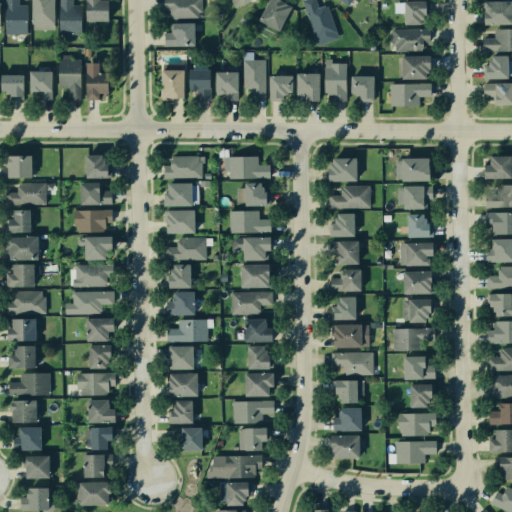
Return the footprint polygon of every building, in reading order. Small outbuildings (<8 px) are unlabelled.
[(4,0),(4,36),(26,36),(26,4),(17,4),(17,0),(4,0)] [(28,0),(29,20),(49,20),(49,0),(28,0)] [(58,0),(58,33),(81,33),(81,3),(69,3),(69,0),(58,0)] [(83,0),(83,19),(104,19),(104,0),(83,0)] [(157,0),(158,7),(167,7),(167,18),(200,17),(200,0),(157,0)] [(231,0),(236,8),(251,0),(231,0)] [(273,30),(253,17),(264,0),(277,0),(288,7),(273,30)] [(315,39),(301,0),(313,0),(316,6),(325,2),(335,32),(315,39)] [(401,0),(401,24),(422,23),(422,0),(401,0)] [(478,0),(510,0),(510,10),(511,9),(511,24),(478,24),(478,0)] [(161,45),(195,45),(195,22),(168,22),(168,28),(161,28),(161,45)] [(492,28),(511,27),(511,50),(479,51),(479,37),(492,36),(492,28)] [(385,49),(385,28),(428,28),(428,49),(385,49)] [(398,77),(427,77),(426,53),(398,54),(398,77)] [(481,55),(505,55),(504,77),(481,77),(481,55)] [(57,58),(80,58),(80,100),(65,100),(65,88),(57,88),(57,58)] [(242,60),(265,60),(264,101),(251,100),(252,92),(242,92),(242,60)] [(85,98),(85,63),(93,63),(93,73),(103,73),(103,92),(94,92),(94,98),(85,98)] [(320,63),(344,63),(343,93),(320,93),(320,63)] [(268,65),(289,65),(289,95),(268,95),(268,65)] [(183,67),(209,68),(209,101),(196,101),(196,92),(183,92),(183,67)] [(151,68),(181,68),(181,102),(151,102),(151,68)] [(25,70),(49,70),(49,92),(25,92),(25,70)] [(212,70),(234,70),(234,96),(213,96),(212,70)] [(294,70),(315,71),(315,100),(293,100),(294,70)] [(348,70),(370,71),(369,98),(347,97),(348,70)] [(0,74),(0,93),(5,93),(5,95),(22,95),(22,74),(0,74)] [(386,106),(387,82),(428,83),(428,95),(418,95),(417,107),(386,106)] [(480,83),(509,83),(510,104),(481,104),(480,83)] [(81,176),(104,176),(103,153),(81,154),(81,176)] [(481,155),(506,154),(507,176),(478,177),(478,166),(482,166),(481,155)] [(159,177),(199,176),(199,155),(167,156),(167,163),(159,163),(159,177)] [(223,155),(256,156),(256,165),(267,165),(267,178),(223,178),(223,155)] [(396,179),(396,155),(424,155),(424,179),(396,179)] [(4,177),(30,177),(30,156),(4,156),(4,177)] [(323,180),(355,180),(355,158),(323,158),(323,180)] [(3,204),(45,204),(45,179),(13,179),(13,186),(3,186),(3,204)] [(76,202),(109,202),(109,190),(99,190),(99,181),(76,180),(76,202)] [(159,204),(188,204),(188,181),(159,181),(159,204)] [(235,203),(260,203),(260,181),(235,181),(235,203)] [(327,208),(368,208),(368,182),(338,182),(338,193),(327,193),(327,208)] [(494,185),(511,184),(511,206),(482,207),(482,193),(494,193),(494,185)] [(399,209),(420,209),(420,196),(430,196),(430,187),(399,187),(399,209)] [(2,230),(30,230),(29,207),(8,208),(8,220),(2,220),(2,230)] [(70,225),(70,208),(112,208),(111,223),(103,223),(103,231),(75,231),(75,225),(70,225)] [(160,230),(160,209),(192,209),(192,230),(160,230)] [(227,233),(228,210),(253,210),(253,217),(266,218),(266,234),(227,233)] [(402,235),(427,235),(427,211),(402,211),(402,235)] [(327,235),(352,235),(352,212),(327,212),(327,235)] [(482,212),(511,212),(511,232),(482,233),(482,212)] [(4,257),(35,257),(35,235),(4,235),(4,257)] [(75,257),(105,257),(105,235),(74,236),(75,257)] [(203,259),(203,236),(172,236),(172,241),(160,242),(160,259),(203,259)] [(236,255),(263,256),(264,236),(236,236),(236,255)] [(330,266),(356,265),(355,239),(329,240),(330,266)] [(488,239),(508,239),(509,259),(482,260),(481,249),(488,249),(488,239)] [(399,265),(429,265),(429,240),(399,240),(399,265)] [(3,284),(31,284),(31,262),(7,262),(7,275),(3,274),(3,284)] [(234,263),(235,285),(265,285),(264,262),(234,263)] [(163,286),(186,285),(185,263),(162,264),(163,286)] [(70,285),(106,284),(106,265),(70,266),(70,285)] [(495,267),(511,266),(511,289),(484,291),(483,271),(495,271),(495,267)] [(328,290),(359,290),(358,267),(335,267),(335,273),(328,273),(328,290)] [(399,293),(430,292),(429,269),(399,270),(399,293)] [(5,315),(47,315),(46,288),(11,288),(11,299),(5,299),(5,315)] [(227,290),(228,315),(256,314),(256,301),(269,300),(269,289),(227,290)] [(71,314),(108,314),(108,290),(71,290),(71,314)] [(162,313),(192,313),(191,290),(169,290),(169,305),(162,305),(162,313)] [(482,293),(506,292),(506,302),(511,302),(511,314),(490,315),(490,306),(482,306),(482,293)] [(329,319),(353,318),(353,296),(329,296),(329,319)] [(401,323),(428,323),(428,299),(401,299),(401,323)] [(164,340),(204,340),(204,316),(175,316),(175,326),(165,326),(164,340)] [(82,338),(82,317),(109,317),(109,338),(82,338)] [(239,340),(266,340),(266,317),(239,318),(239,340)] [(35,340),(35,318),(7,318),(7,328),(2,328),(2,340),(35,340)] [(490,321),(511,321),(511,343),(483,343),(483,330),(490,330),(490,321)] [(329,346),(368,346),(368,324),(329,323),(329,346)] [(391,350),(416,350),(416,327),(391,327),(391,350)] [(4,368),(33,369),(33,344),(9,344),(9,357),(5,357),(4,368)] [(85,366),(107,366),(107,344),(85,344),(85,366)] [(163,367),(189,367),(188,344),(163,344),(163,367)] [(241,365),(242,345),(266,346),(266,366),(241,365)] [(497,347),(511,346),(511,370),(484,371),(484,356),(497,356),(497,347)] [(369,376),(368,352),(328,353),(329,367),(339,367),(339,377),(369,376)] [(398,378),(418,378),(418,355),(398,354),(398,378)] [(240,394),(267,394),(267,371),(240,371),(240,394)] [(48,394),(47,372),(19,372),(19,379),(5,379),(6,394),(48,394)] [(72,372),(72,388),(81,388),(81,395),(106,395),(106,373),(72,372)] [(191,372),(191,394),(163,394),(162,373),(191,372)] [(492,375),(511,373),(511,397),(486,399),(485,385),(492,384),(492,375)] [(337,401),(355,401),(355,379),(330,379),(329,388),(337,388),(337,401)] [(404,383),(404,406),(426,406),(426,383),(404,383)] [(8,421),(34,421),(34,400),(8,399),(8,421)] [(84,399),(85,421),(116,421),(115,409),(103,409),(103,399),(84,399)] [(167,400),(188,400),(188,422),(167,422),(167,400)] [(233,423),(233,400),(267,400),(267,412),(259,412),(259,423),(233,423)] [(495,402),(511,402),(511,423),(485,423),(485,409),(495,409),(495,402)] [(333,427),(334,407),(356,407),(356,428),(333,427)] [(392,433),(392,412),(426,413),(426,434),(392,433)] [(16,424),(38,424),(38,449),(16,450),(16,424)] [(87,426),(109,426),(109,449),(87,449),(87,426)] [(177,447),(201,446),(199,426),(176,428),(177,447)] [(234,449),(234,427),(263,427),(263,448),(234,449)] [(488,428),(511,428),(511,451),(487,450),(488,428)] [(328,457),(357,457),(357,434),(328,434),(328,457)] [(393,461),(422,462),(422,455),(434,455),(434,439),(394,438),(393,461)] [(79,476),(100,476),(100,454),(79,453),(79,476)] [(22,455),(46,455),(46,478),(22,478),(22,455)] [(208,456),(262,455),(262,478),(208,478),(208,456)] [(495,458),(511,457),(511,476),(493,477),(495,458)] [(75,481),(102,481),(102,505),(75,505),(75,481)] [(222,483),(244,482),(245,506),(222,506),(222,483)] [(511,511),(510,511),(487,499),(494,490),(499,493),(506,486),(511,488),(511,511)] [(26,487),(26,508),(45,508),(44,487),(26,487)]
